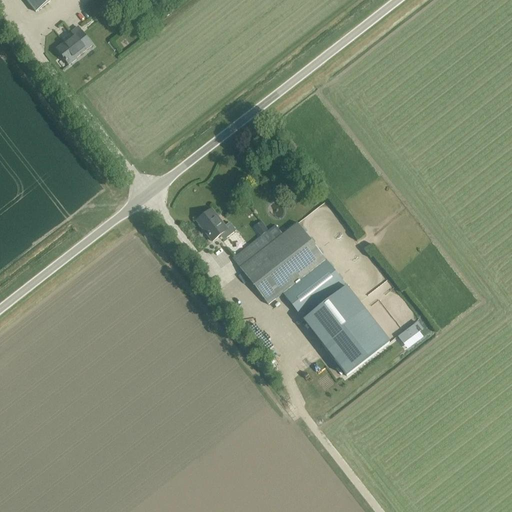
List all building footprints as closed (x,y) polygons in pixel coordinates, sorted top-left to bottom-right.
[(51,0),(25,0),(35,12),(51,0)] [(92,46),(78,27),(71,33),(74,36),(56,49),(69,65),(76,59),(75,59),(92,46)] [(101,54),(108,63),(114,59),(107,49),(101,54)] [(224,227),(211,209),(196,221),(212,242),(222,234),(226,238),(236,231),(229,223),(224,227)] [(257,225),(264,235),(268,232),(261,222),(257,225)] [(297,224),(239,269),(268,305),(325,260),(297,224)] [(283,295),(304,321),(347,288),(326,261),(283,295)] [(390,344),(347,288),(304,321),(324,348),(347,377),(390,344)]
